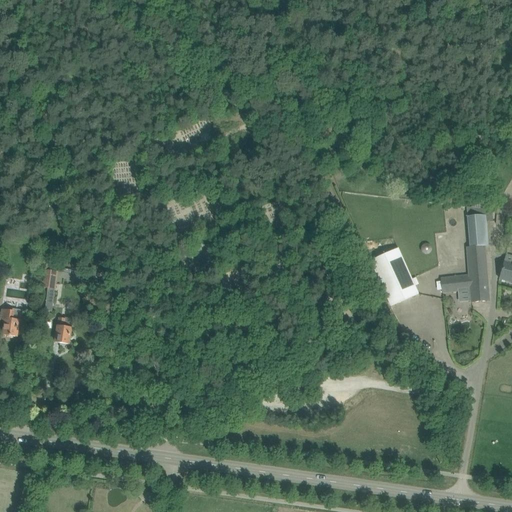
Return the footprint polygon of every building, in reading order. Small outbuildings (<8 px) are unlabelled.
[(452,205),(452,207),(459,209),(460,206),(460,202),(461,199),(453,197),(453,202),(452,205)] [(469,276),(441,279),(441,283),(442,293),(458,291),(459,302),(471,301),(471,303),(490,301),(489,291),(488,279),(485,246),(488,246),(486,223),(492,222),(491,210),(466,207),(467,217),(470,247),(467,248),(469,276)] [(398,249),(370,262),(390,307),(418,294),(398,249)] [(44,270),(41,287),(49,289),(48,296),(54,297),(55,290),(58,272),(55,271),(57,253),(47,252),(45,270),(44,270)] [(499,279),(511,283),(511,256),(506,255),(499,279)] [(0,318),(0,320),(6,321),(4,335),(17,337),(19,321),(23,322),(24,311),(13,309),(12,312),(1,310),(0,318)] [(59,318),(57,333),(56,343),(69,345),(73,319),(65,318),(65,319),(59,318)] [(124,410),(127,417),(136,414),(134,407),(124,410)]
